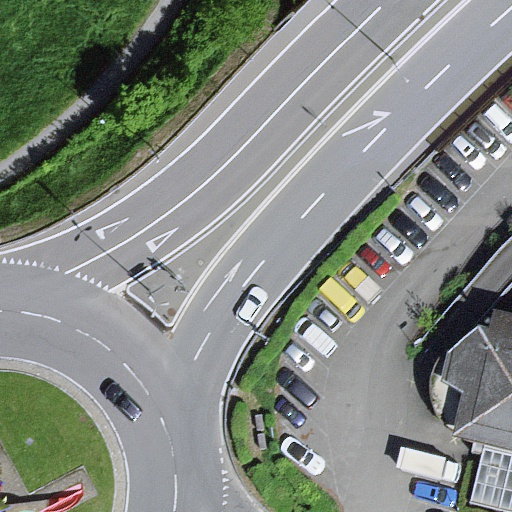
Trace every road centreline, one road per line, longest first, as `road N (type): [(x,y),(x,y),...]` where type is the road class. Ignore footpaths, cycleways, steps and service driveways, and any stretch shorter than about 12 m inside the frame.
road 1 (trunk): [(163,419),(224,310),(258,268),(511,7)]
road 2 (trunk): [(387,0),(171,208),(0,302)]
road 3 (primary): [(163,419),(108,347),(51,316),(0,310)]
